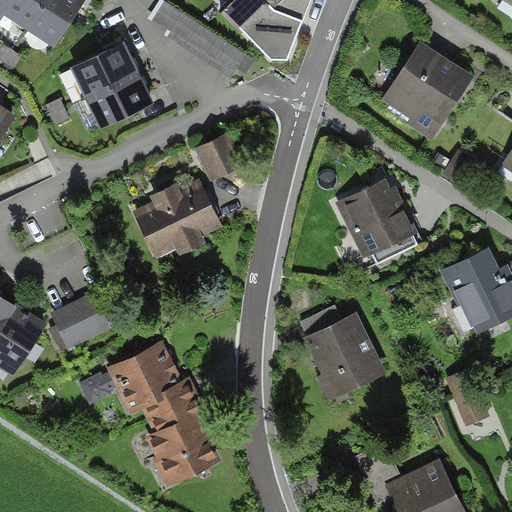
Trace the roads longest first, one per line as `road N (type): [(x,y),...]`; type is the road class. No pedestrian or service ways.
road 1 (residential): [(345,0),(303,89),(258,357),(266,467),(284,511)]
road 2 (unknown): [(203,121),(136,0)]
